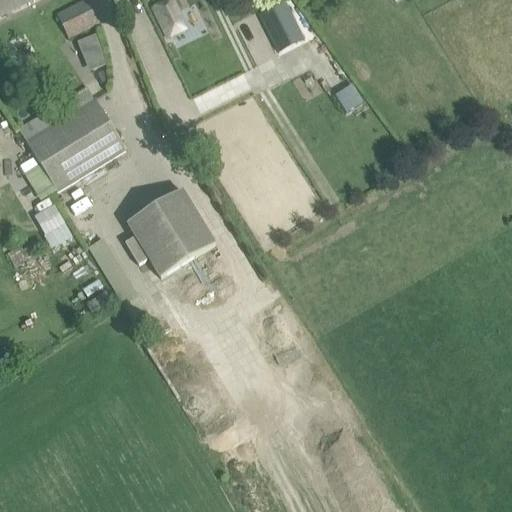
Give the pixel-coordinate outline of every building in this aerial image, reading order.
[(0,0),(0,16),(25,5),(22,0),(0,0)] [(57,16),(69,41),(102,26),(90,1),(57,16)] [(152,10),(168,40),(185,31),(170,1),(152,10)] [(304,42),(285,5),(259,18),(278,55),(304,42)] [(213,83),(226,104),(248,91),(235,69),(213,83)] [(18,132),(58,196),(127,153),(87,89),(18,132)] [(127,227),(159,281),(216,246),(184,192),(127,227)] [(121,299),(135,290),(103,240),(89,248),(121,299)]
